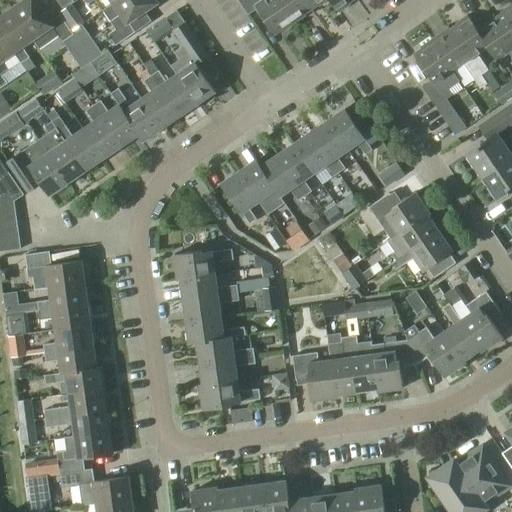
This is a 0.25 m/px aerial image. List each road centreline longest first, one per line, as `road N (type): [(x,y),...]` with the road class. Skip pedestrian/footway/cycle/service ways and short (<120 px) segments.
road 1 (residential): [(172,447),(163,433),(140,222),(169,171),(270,104)]
road 2 (residential): [(511,287),(354,45)]
road 3 (residential): [(172,447),(399,418)]
road 4 (residential): [(270,104),(198,0)]
road 5 (residential): [(399,418),(467,397),(511,366)]
